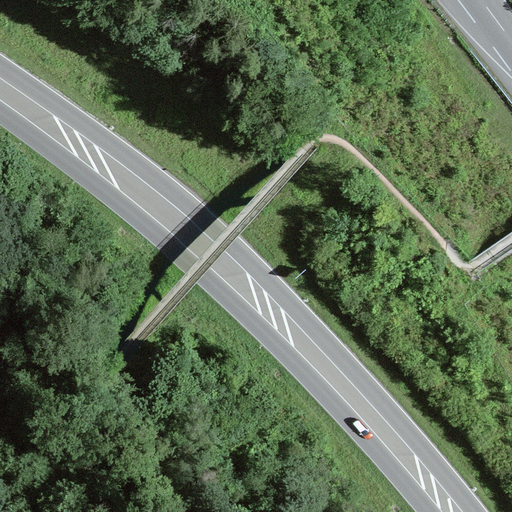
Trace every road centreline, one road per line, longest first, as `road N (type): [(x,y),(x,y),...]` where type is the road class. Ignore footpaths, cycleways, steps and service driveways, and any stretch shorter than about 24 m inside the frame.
road 1 (primary): [(452,511),(231,266),(89,148),(0,87)]
road 2 (track): [(143,511),(123,452),(124,357),(307,146),(330,136)]
